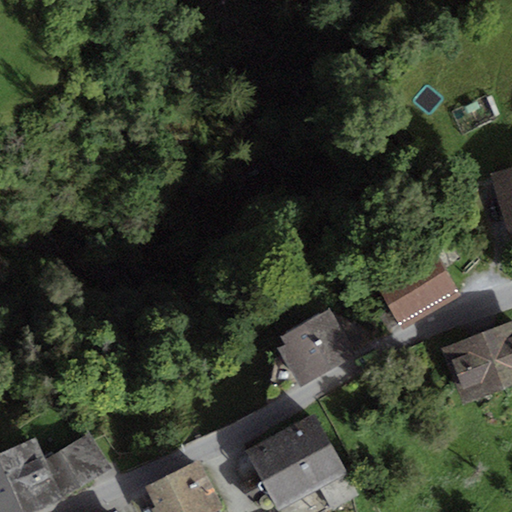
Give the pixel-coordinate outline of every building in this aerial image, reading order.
[(511,166),(490,173),(507,234),(511,232),(511,166)] [(374,285),(401,330),(458,297),(431,251),(374,285)] [(278,350),(301,388),(356,355),(329,310),(280,339),(285,346),(278,350)] [(511,387),(511,321),(481,334),(504,391),(511,387)] [(504,391),(481,334),(440,350),(463,407),(504,391)] [(278,510),(347,473),(315,414),(246,451),(278,510)] [(90,432),(46,460),(63,501),(112,470),(90,432)] [(0,463),(21,511),(36,511),(63,501),(46,460),(36,437),(0,452),(0,463)] [(213,511),(223,507),(198,461),(146,489),(156,508),(151,510),(152,511),(213,511)] [(0,511),(21,511),(0,463),(0,511)]
